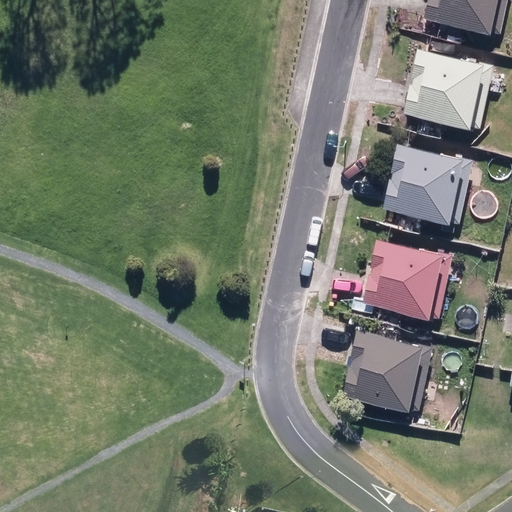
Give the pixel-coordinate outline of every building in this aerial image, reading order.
[(424,0),(420,18),(497,38),(505,0),(424,0)] [(415,51),(400,114),(476,133),(491,69),(415,51)] [(395,146),(380,209),(456,228),(471,165),(395,146)] [(375,241),(359,302),(436,321),(451,260),(375,241)] [(354,333),(339,394),(415,413),(430,352),(354,333)] [(37,355),(26,399),(40,402),(51,359),(37,355)]
